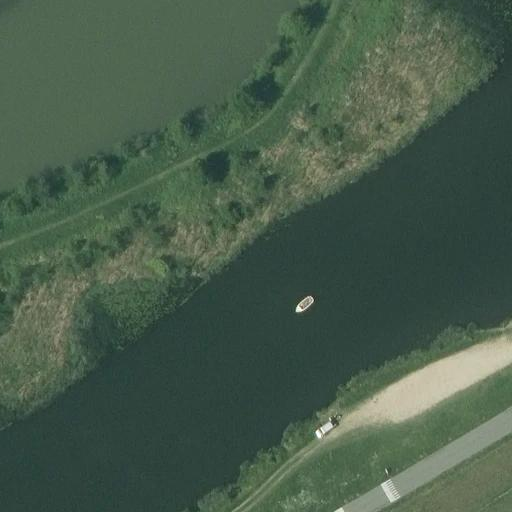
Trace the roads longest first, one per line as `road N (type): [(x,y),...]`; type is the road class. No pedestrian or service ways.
road 1 (track): [(511,344),(426,395),(335,426),(233,511)]
road 2 (tertiary): [(354,511),(511,419)]
